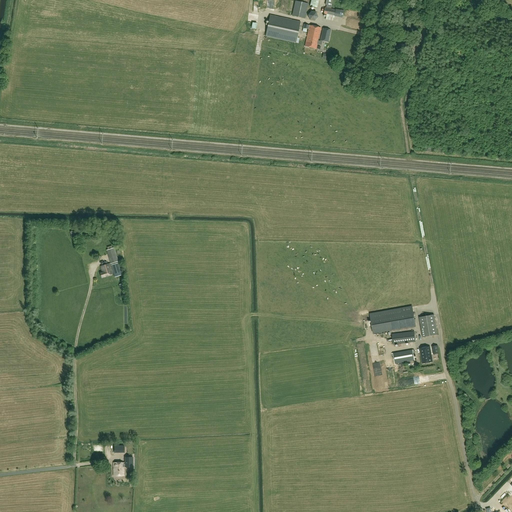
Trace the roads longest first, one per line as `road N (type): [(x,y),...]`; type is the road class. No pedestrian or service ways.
road 1 (track): [(412,178),(441,347)]
road 2 (unclassified): [(478,511),(441,347)]
